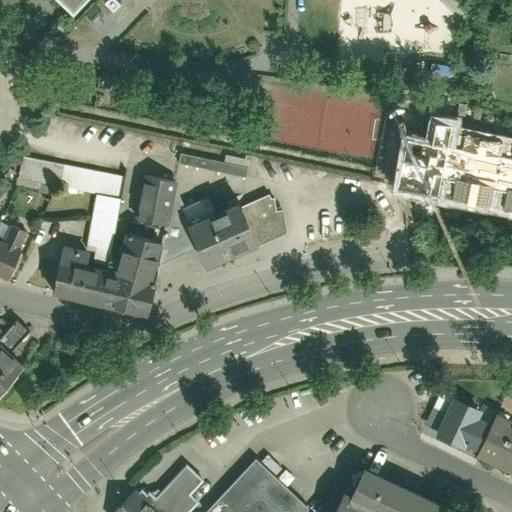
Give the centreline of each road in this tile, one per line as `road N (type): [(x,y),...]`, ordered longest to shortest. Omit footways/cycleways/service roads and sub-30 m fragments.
road 1 (tertiary): [(511,306),(377,315),(245,352),(170,385),(20,489)]
road 2 (residential): [(0,292),(143,323),(272,275),(400,248)]
road 3 (residential): [(374,404),(384,431),(399,443),(511,498)]
